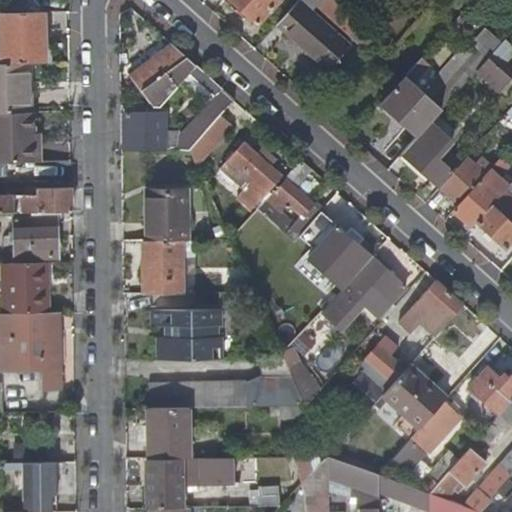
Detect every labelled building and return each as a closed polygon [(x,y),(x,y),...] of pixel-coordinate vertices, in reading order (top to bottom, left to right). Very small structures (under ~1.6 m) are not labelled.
[(280,0),(226,0),(257,27),(280,0)] [(364,46),(375,34),(336,0),(297,0),(278,22),(329,67),(349,45),(310,11),(317,3),(364,46)] [(44,61),(44,11),(27,11),(1,11),(1,62),(32,61),(44,61)] [(486,26),(472,41),(489,57),(502,42),(486,26)] [(381,102),(418,135),(438,114),(478,69),(489,57),(472,41),(470,40),(421,95),(428,101),(420,110),(407,98),(415,90),(411,86),(424,71),(415,63),(381,102)] [(154,105),(161,105),(197,65),(172,42),(131,71),(154,105)] [(494,53),(506,66),(511,60),(511,48),(506,42),(494,53)] [(501,90),(511,77),(489,57),(478,69),(501,90)] [(0,111),(32,111),(32,61),(1,62),(0,61),(0,111)] [(126,113),(126,150),(187,150),(190,147),(220,113),(234,98),(224,89),(186,133),(163,133),(162,113),(126,113)] [(428,101),(421,95),(415,90),(407,98),(420,110),(428,101)] [(0,111),(0,162),(41,162),(41,141),(34,141),(34,111),(32,111),(0,111)] [(234,126),(220,113),(190,147),(198,165),(234,126)] [(403,153),(429,177),(440,187),(462,162),(446,148),(454,140),(442,129),(448,122),(438,114),(418,135),(403,153)] [(258,181),(268,189),(281,173),(270,164),(275,159),(262,147),(257,152),(244,141),(220,169),(236,184),(247,171),(258,181)] [(425,181),(429,177),(403,153),(398,157),(425,181)] [(440,187),(459,204),(486,172),(468,155),(462,162),(440,187)] [(294,184),(310,166),(301,158),(257,207),(293,239),(299,233),(321,209),(294,184)] [(509,166),(500,158),(486,172),(459,204),(453,210),(472,227),(477,221),(498,197),(506,188),(508,186),(499,177),(509,166)] [(511,181),(511,178),(504,172),(499,177),(508,186),(511,181)] [(261,197),(268,189),(258,181),(252,188),(261,197)] [(71,185),(36,186),(36,193),(24,193),(0,193),(0,211),(10,211),(57,211),(71,210),(71,185)] [(261,197),(252,188),(247,193),(257,202),(261,197)] [(511,193),(506,188),(498,197),(477,221),(506,247),(511,240),(511,193)] [(186,230),(186,221),(186,191),(146,191),(146,241),(182,240),(186,240),(186,230)] [(332,278),(343,288),(372,255),(330,217),(321,209),(299,233),(314,247),(307,256),(332,278)] [(58,255),(57,211),(10,211),(10,216),(16,216),(17,256),(58,255)] [(143,241),(144,293),(183,293),(182,240),(146,241),(143,241)] [(406,286),(372,255),(343,288),(339,292),(322,311),(335,323),(360,297),(379,315),(391,302),(406,286)] [(332,278),(307,256),(300,263),(325,285),(332,278)] [(47,312),(45,261),(2,262),(3,312),(47,312)] [(420,322),(434,335),(463,303),(436,279),(400,319),(412,330),(420,322)] [(395,305),(391,302),(379,315),(383,319),(395,305)] [(156,338),(156,360),(221,359),(220,336),(214,336),(214,326),(220,326),(220,309),(150,309),(150,326),(169,326),(169,337),(156,338)] [(60,389),(59,312),(47,312),(3,312),(0,312),(0,329),(1,369),(43,368),(43,389),(60,389)] [(366,357),(392,382),(409,363),(412,359),(389,338),(386,342),(383,338),(366,357)] [(315,357),(320,369),(341,361),(336,349),(315,357)] [(261,358),(263,376),(292,375),(288,368),(284,358),(261,358)] [(299,362),(288,368),(292,375),(305,405),(320,388),(299,362)] [(446,397),(409,363),(392,382),(382,393),(419,427),(445,398),(446,397)] [(469,386),(499,413),(511,398),(511,371),(504,380),(489,365),(469,386)] [(292,375),(263,376),(261,376),(249,380),(150,383),(151,408),(184,407),(305,405),(292,375)] [(462,413),(445,398),(419,427),(412,434),(422,444),(432,434),(437,439),(462,413)] [(511,421),(511,398),(499,413),(481,433),(490,441),(508,422),(510,423),(511,421)] [(186,457),(184,407),(151,408),(148,408),(149,458),(186,457)] [(15,440),(15,462),(23,462),(43,462),(43,440),(15,440)] [(484,461),(469,446),(428,492),(444,498),(459,481),(463,484),(484,461)] [(511,447),(461,504),(478,511),(510,474),(511,472),(511,447)] [(328,454),(305,491),(328,490),(328,469),(328,454)] [(328,469),(378,487),(377,472),(328,454),(328,469)] [(234,460),(234,469),(257,469),(257,455),(247,455),(247,460),(234,460)] [(234,481),(234,469),(234,460),(234,456),(186,457),(149,458),(148,458),(148,507),(152,507),(188,506),(188,484),(224,483),(234,482),(234,481)] [(56,464),(56,462),(43,462),(23,462),(23,511),(34,511),(46,511),(57,511),(56,474),(56,464)] [(56,464),(56,474),(66,474),(65,464),(56,464)] [(378,489),(428,508),(428,492),(377,472),(378,487),(378,489)] [(511,476),(510,474),(478,511),(481,511),(496,511),(509,498),(511,500),(511,476)] [(224,483),(224,506),(257,505),(257,481),(234,481),(234,482),(224,483)] [(279,505),(279,486),(260,485),(259,505),(279,505)] [(328,511),(328,490),(305,491),(305,511),(328,511)] [(477,511),(478,511),(461,504),(444,498),(428,492),(428,508),(428,511),(477,511)]
